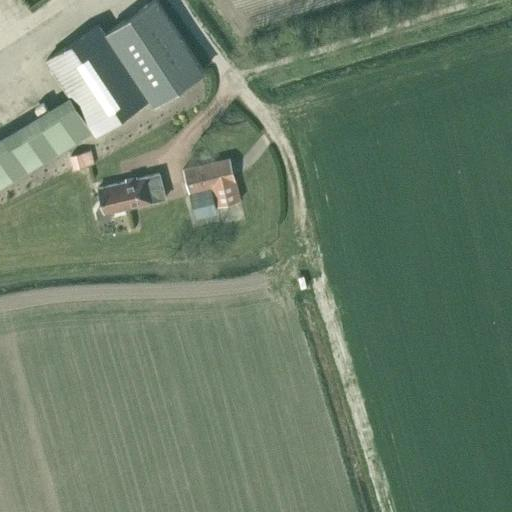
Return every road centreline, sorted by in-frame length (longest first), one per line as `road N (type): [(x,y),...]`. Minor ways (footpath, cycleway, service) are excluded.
road 1 (track): [(242,77),(486,0)]
road 2 (unclassified): [(276,141),(242,77),(183,0)]
